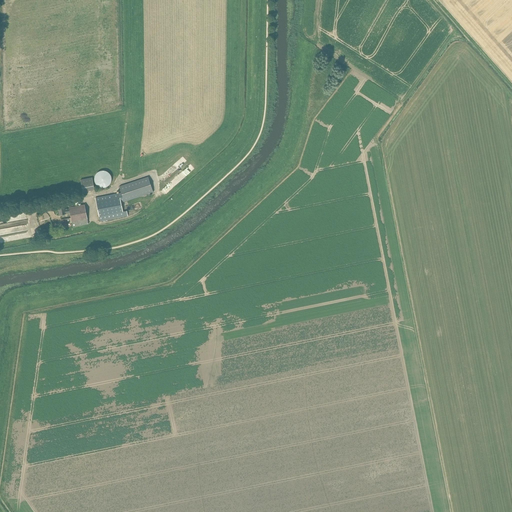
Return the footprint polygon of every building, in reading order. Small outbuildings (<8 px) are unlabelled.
[(148,177),(119,185),(121,193),(124,202),(153,192),(148,177)] [(80,180),(83,192),(95,189),(92,178),(80,180)] [(121,193),(95,198),(100,221),(128,216),(127,211),(123,212),(121,203),(124,202),(121,193)] [(85,203),(69,206),(73,227),(89,223),(85,203)] [(64,206),(58,207),(60,215),(71,213),(69,208),(65,209),(64,206)] [(71,217),(61,219),(63,228),(73,226),(71,217)]
